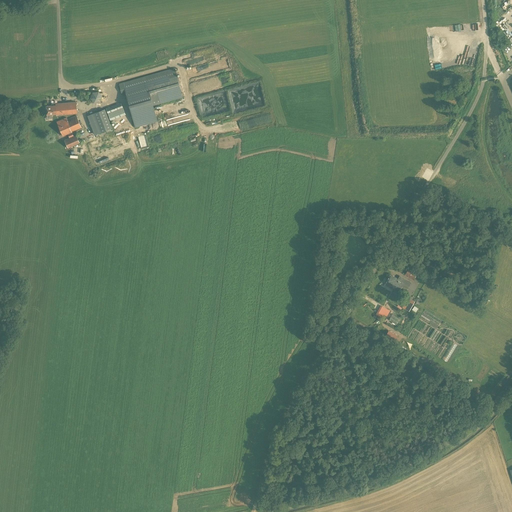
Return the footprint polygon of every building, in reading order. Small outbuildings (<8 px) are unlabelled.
[(126,94),(135,127),(157,121),(153,105),(182,97),(174,68),(118,83),(122,95),(126,94)] [(90,91),(90,99),(92,99),(92,103),(101,102),(100,91),(90,91)] [(51,104),(51,105),(46,106),(46,115),(56,114),(56,115),(77,113),(76,102),(56,104),(56,103),(55,103),(52,103),(51,104)] [(106,108),(110,120),(125,114),(121,102),(106,108)] [(87,115),(94,134),(112,127),(105,108),(87,115)] [(66,117),(56,122),(63,136),(68,134),(72,132),(71,131),(81,128),(76,116),(67,119),(66,117)] [(76,135),(64,140),(68,148),(80,143),(76,135)] [(414,280),(418,273),(409,268),(405,275),(414,280)] [(401,277),(400,280),(392,275),(386,285),(399,292),(403,285),(405,286),(408,282),(405,281),(406,280),(401,277)] [(410,311),(414,300),(404,296),(400,307),(410,311)] [(390,311),(383,307),(380,311),(387,316),(390,311)] [(398,336),(389,330),(386,335),(395,341),(398,336)]
